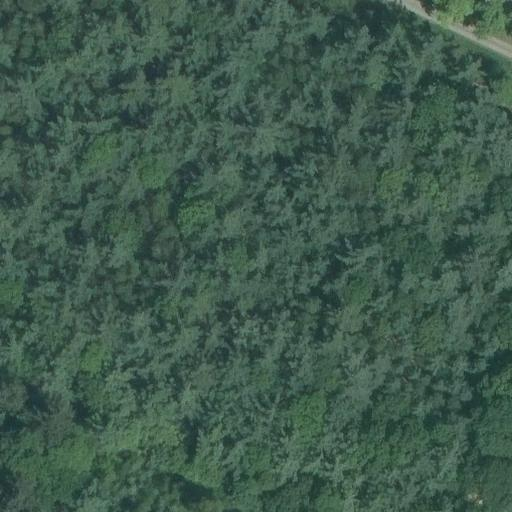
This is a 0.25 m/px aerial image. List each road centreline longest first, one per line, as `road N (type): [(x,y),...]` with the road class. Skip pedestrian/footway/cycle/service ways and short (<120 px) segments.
road 1 (track): [(0,365),(322,511)]
road 2 (unclassified): [(402,0),(511,51)]
